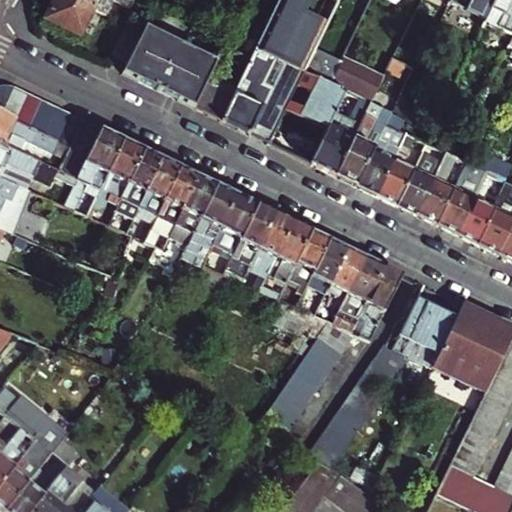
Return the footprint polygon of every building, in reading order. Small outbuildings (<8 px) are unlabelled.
[(91,7),(75,0),(51,0),(42,19),(77,37),(91,7)] [(130,0),(75,0),(91,7),(104,14),(110,0),(113,0),(127,6),(130,0)] [(278,0),(254,49),(273,58),(260,83),(270,88),(248,134),(308,164),(338,107),(346,92),(328,84),(339,61),(313,48),(337,0),(278,0)] [(511,37),(511,36),(511,0),(493,0),(489,9),(501,16),(495,29),(511,37)] [(192,108),(196,99),(206,79),(214,63),(143,29),(138,40),(127,62),(122,73),(192,108)] [(127,62),(138,40),(119,31),(108,53),(127,62)] [(234,93),(220,121),(248,134),(270,88),(260,83),(273,58),(254,49),(234,93)] [(370,70),(356,98),(369,104),(382,76),(370,70)] [(220,121),(234,93),(206,79),(196,99),(192,108),(220,121)] [(0,113),(0,114),(15,121),(27,94),(12,87),(0,113)] [(0,113),(12,87),(0,87),(0,113)] [(27,94),(15,121),(28,128),(41,101),(27,94)] [(41,101),(28,128),(42,134),(55,108),(41,101)] [(369,104),(351,138),(333,176),(354,186),(373,148),(364,143),(380,109),(369,104)] [(333,176),(351,138),(341,132),(350,113),(338,107),(308,164),(333,176)] [(68,114),(55,108),(42,134),(56,140),(68,114)] [(64,159),(82,121),(68,114),(56,140),(42,134),(28,128),(15,121),(0,114),(0,141),(23,152),(28,142),(64,159)] [(78,178),(100,129),(82,121),(64,159),(59,169),(78,178)] [(384,125),(373,148),(354,186),(375,196),(393,159),(380,152),(391,129),(384,125)] [(123,141),(100,129),(78,178),(88,183),(100,156),(113,162),(123,141)] [(375,196),(395,206),(414,169),(400,162),(411,139),(405,135),(393,159),(375,196)] [(23,152),(0,141),(0,179),(21,189),(28,174),(63,190),(77,187),(97,196),(100,189),(88,183),(78,178),(59,169),(23,152)] [(123,141),(113,162),(100,189),(97,196),(92,207),(102,212),(110,194),(120,199),(143,150),(123,141)] [(160,159),(143,150),(120,199),(117,206),(135,214),(160,159)] [(436,225),(454,188),(444,184),(456,160),(445,155),(434,179),(415,216),(436,225)] [(156,216),(179,168),(160,159),(135,214),(140,217),(143,210),(156,216)] [(197,176),(179,168),(156,216),(174,225),(197,176)] [(415,216),(434,179),(414,169),(395,206),(415,216)] [(215,185),(197,176),(174,225),(172,229),(171,231),(176,233),(179,227),(192,234),(215,185)] [(21,189),(0,179),(0,199),(2,194),(21,203),(26,191),(21,189)] [(511,187),(506,184),(504,189),(494,208),(476,245),(496,255),(511,222),(511,203),(509,202),(511,196),(511,187)] [(235,195),(215,185),(192,234),(180,259),(190,264),(201,242),(211,247),(220,251),(223,246),(213,242),(235,195)] [(436,225),(456,235),(474,198),(454,188),(436,225)] [(223,246),(220,251),(231,256),(255,205),(235,195),(213,242),(223,246)] [(474,198),(456,235),(476,245),(494,208),(474,198)] [(255,205),(231,256),(221,277),(230,281),(241,260),(249,264),(274,214),(255,205)] [(258,269),(267,273),(292,223),(274,214),(249,264),(241,279),(238,285),(248,289),(258,269)] [(125,235),(130,226),(111,218),(107,227),(125,235)] [(511,222),(496,255),(511,262),(511,222)] [(288,275),(310,231),(292,223),(267,273),(266,275),(284,284),(288,275)] [(306,284),(328,240),(310,231),(288,275),(297,280),(284,305),(294,309),(306,284)] [(328,285),(346,249),(328,240),(306,284),(324,293),(327,288),(328,285)] [(219,255),(220,251),(211,247),(209,251),(219,255)] [(364,258),(346,249),(328,285),(347,294),(364,258)] [(124,253),(114,279),(107,294),(124,301),(134,280),(141,260),(124,253)] [(382,266),(364,258),(347,294),(359,300),(354,309),(360,312),(382,266)] [(382,266),(360,312),(356,320),(355,322),(364,326),(358,337),(369,341),(401,275),(382,266)] [(236,277),(233,283),(238,285),(241,279),(236,277)] [(251,291),(257,293),(260,288),(254,285),(251,291)] [(359,300),(347,294),(338,311),(356,320),(360,312),(354,309),(359,300)] [(437,354),(455,318),(415,300),(391,350),(407,357),(415,343),(437,354)] [(511,329),(461,305),(455,318),(437,354),(437,355),(490,381),(511,335),(511,329)] [(349,333),(355,322),(356,320),(338,311),(331,326),(349,333)] [(0,349),(12,334),(0,329),(0,349)] [(479,463),(511,395),(511,335),(490,381),(449,465),(472,477),(479,463)] [(332,366),(339,354),(317,339),(309,351),(332,366)] [(398,371),(407,357),(391,350),(382,344),(374,356),(398,371)] [(324,378),(332,366),(309,351),(301,362),(324,378)] [(390,382),(398,371),(374,356),(366,368),(390,382)] [(316,389),(324,378),(301,362),(293,374),(316,389)] [(382,394),(390,382),(366,368),(358,380),(382,394)] [(308,401),(316,389),(293,374),(285,385),(308,401)] [(374,406),(382,394),(358,380),(351,391),(374,406)] [(301,412),(308,401),(285,385),(278,397),(301,412)] [(367,417),(374,406),(351,391),(343,402),(367,417)] [(293,423),(301,412),(278,397),(270,408),(293,423)] [(360,428),(367,417),(343,402),(336,413),(360,428)] [(26,434),(36,442),(42,447),(30,462),(38,469),(50,454),(62,439),(21,405),(8,420),(10,421),(20,429),(26,434)] [(285,434),(293,423),(270,408),(262,419),(285,434)] [(352,439),(360,428),(336,413),(328,424),(352,439)] [(4,417),(1,421),(7,425),(10,421),(8,420),(4,417)] [(277,445),(285,434),(262,419),(251,435),(277,445)] [(345,449),(352,439),(328,424),(321,435),(345,449)] [(0,486),(24,456),(14,448),(26,434),(20,429),(6,446),(0,453),(0,486)] [(338,460),(345,449),(321,435),(314,446),(338,460)] [(78,452),(62,439),(50,454),(57,459),(66,467),(78,452)] [(42,447),(36,442),(24,456),(0,486),(0,510),(1,511),(2,511),(38,469),(30,462),(42,447)] [(331,469),(338,460),(314,446),(306,458),(316,462),(331,469)] [(45,474),(38,469),(2,511),(29,511),(31,509),(64,468),(66,467),(57,459),(45,474)] [(349,482),(331,469),(316,462),(307,473),(327,489),(322,496),(332,504),(349,482)] [(449,465),(426,511),(510,511),(511,509),(511,497),(472,477),(449,465)] [(64,468),(31,509),(34,511),(78,511),(87,501),(73,490),(80,482),(64,468)] [(291,495),(311,510),(322,496),(327,489),(307,473),(291,495)] [(332,504),(343,511),(360,489),(349,482),(332,504)] [(360,489),(343,511),(358,511),(370,497),(368,495),(360,489)] [(117,511),(110,506),(94,493),(87,501),(78,511),(117,511)] [(291,511),(309,511),(311,510),(291,495),(283,505),(291,511)] [(370,497),(358,511),(375,511),(382,504),(370,497)]
